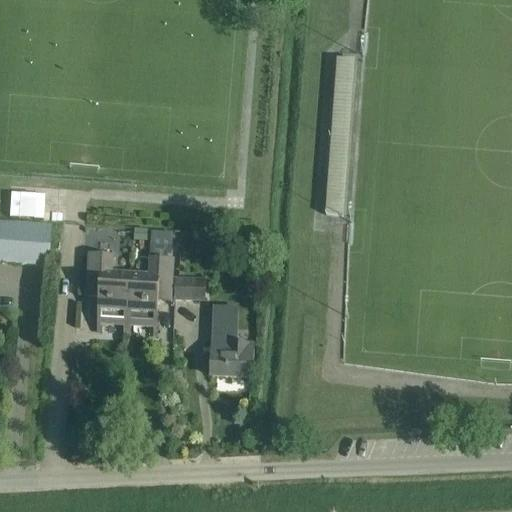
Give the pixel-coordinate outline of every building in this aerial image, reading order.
[(347,225),(349,225),(361,56),(354,55),(354,61),(336,60),(325,217),(329,217),(328,224),(347,225)] [(0,265),(46,269),(49,228),(0,224),(0,265)] [(134,230),(133,241),(146,242),(147,231),(134,230)] [(124,321),(124,327),(129,327),(129,328),(152,330),(151,338),(153,338),(155,303),(156,296),(170,297),(173,261),(171,261),(172,248),(151,246),(150,260),(149,260),(148,275),(130,273),(127,321),(126,321),(124,321)] [(89,256),(86,291),(100,292),(99,299),(97,335),(99,335),(100,326),(124,328),(123,337),(126,337),(128,337),(128,333),(128,328),(129,328),(129,327),(124,327),(124,321),(126,321),(127,321),(130,273),(111,272),(112,258),(89,256)] [(204,303),(205,280),(176,279),(174,301),(204,303)] [(211,345),(210,379),(249,382),(251,347),(237,346),(230,346),(231,308),(213,307),(211,345)]
